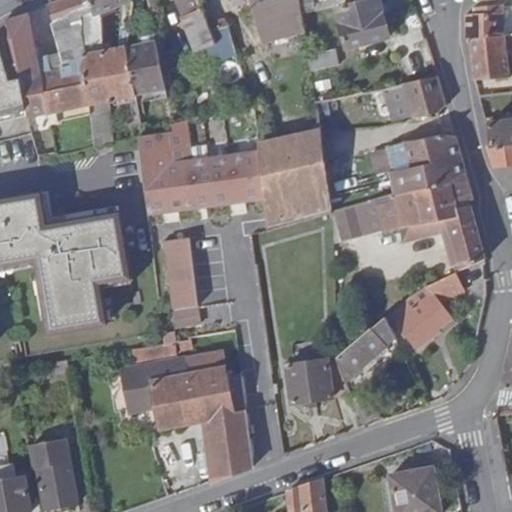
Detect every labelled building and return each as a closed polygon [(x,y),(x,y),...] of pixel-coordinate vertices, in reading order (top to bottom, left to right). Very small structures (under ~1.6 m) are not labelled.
[(132,94),(132,45),(97,54),(94,16),(131,2),(130,0),(56,0),(46,4),(58,52),(62,67),(48,70),(45,55),(37,57),(25,12),(5,21),(0,24),(0,43),(9,74),(20,71),(30,117),(81,106),(89,145),(108,141),(101,102),(131,95),(132,94)] [(206,0),(199,2),(202,11),(208,31),(229,26),(212,0),(206,0)] [(287,0),(274,4),(272,0),(248,0),(261,44),(304,39),(297,0),(287,0)] [(355,0),(357,5),(337,11),(345,49),(390,38),(380,0),(355,0)] [(508,38),(507,8),(506,5),(476,8),(476,16),(467,16),(467,32),(467,41),(471,41),(508,38)] [(208,31),(202,11),(157,23),(161,38),(162,62),(235,43),(229,26),(208,31)] [(132,94),(163,86),(162,62),(161,38),(132,45),(132,94)] [(471,41),(475,83),(511,78),(508,51),(511,50),(511,38),(508,38),(471,41)] [(0,116),(8,114),(0,76),(9,74),(0,43),(0,116)] [(58,52),(45,55),(48,70),(62,67),(58,52)] [(307,58),(310,75),(333,71),(331,55),(307,58)] [(0,76),(8,114),(10,121),(30,117),(20,71),(9,74),(0,76)] [(438,76),(383,87),(393,132),(449,110),(438,76)] [(0,123),(10,121),(8,114),(0,116),(0,123)] [(0,135),(12,133),(10,121),(0,123),(0,135)] [(511,123),(490,127),(492,150),(511,146),(511,123)] [(174,127),(173,127),(137,137),(151,213),(152,213),(264,196),(260,152),(163,165),(159,145),(177,141),(174,127)] [(0,357),(167,326),(152,213),(151,213),(137,137),(108,141),(89,145),(38,153),(17,156),(12,133),(0,135),(0,357)] [(260,152),(264,196),(268,230),(333,214),(319,133),(259,146),(260,152)] [(384,176),(389,201),(449,189),(453,204),(466,201),(469,200),(454,140),(447,137),(396,146),(400,172),(384,176)] [(488,150),(492,169),(511,164),(511,146),(492,150),(488,150)] [(448,219),(459,268),(483,262),(468,207),(454,210),(453,204),(449,189),(389,201),(382,202),(377,203),(383,232),(448,219)] [(450,271),(459,268),(448,219),(383,232),(385,245),(441,232),(450,271)] [(172,327),(200,325),(192,237),(164,239),(172,327)] [(429,294),(390,319),(409,346),(447,320),(429,294)] [(382,343),(390,336),(381,319),(336,360),(350,376),(383,345),(382,343)] [(170,342),(131,346),(132,356),(192,348),(192,339),(170,342)] [(511,347),(502,389),(511,390),(511,347)] [(51,371),(65,369),(63,354),(49,356),(51,371)] [(176,381),(222,376),(220,360),(175,365),(176,381)] [(335,363),(338,372),(342,384),(350,376),(336,360),(335,361),(335,363)] [(288,405),(324,401),(320,373),(319,366),(284,369),(288,405)] [(125,414),(154,411),(157,431),(202,425),(210,481),(250,467),(239,380),(222,382),(222,376),(176,381),(151,384),(149,368),(119,372),(125,414)] [(338,372),(320,373),(324,401),(347,398),(347,397),(342,384),(338,372)] [(511,390),(502,389),(499,405),(511,403),(511,390)] [(347,397),(347,398),(356,425),(373,418),(363,392),(347,397)] [(64,446),(26,452),(30,471),(36,470),(44,511),(59,511),(76,509),(64,446)] [(13,466),(0,466),(0,476),(14,475),(13,466)] [(392,478),(398,511),(443,511),(436,469),(392,478)] [(20,476),(0,479),(0,511),(12,511),(27,510),(20,476)] [(336,511),(330,477),(291,491),(294,511),(336,511)] [(258,511),(294,511),(291,491),(278,495),(279,507),(259,511),(258,511)]
